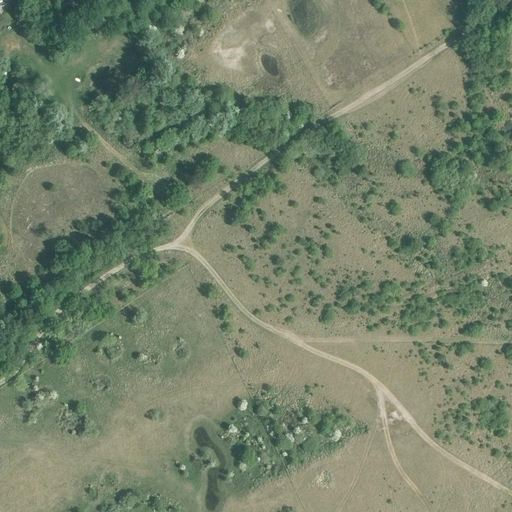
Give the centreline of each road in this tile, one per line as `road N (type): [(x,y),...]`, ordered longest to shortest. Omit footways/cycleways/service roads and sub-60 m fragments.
road 1 (track): [(511,342),(291,340),(259,327),(182,243),(96,279),(52,315),(0,383)]
road 2 (track): [(182,243),(204,210),(298,137),(511,3)]
road 3 (track): [(191,511),(170,478),(135,464),(0,441)]
